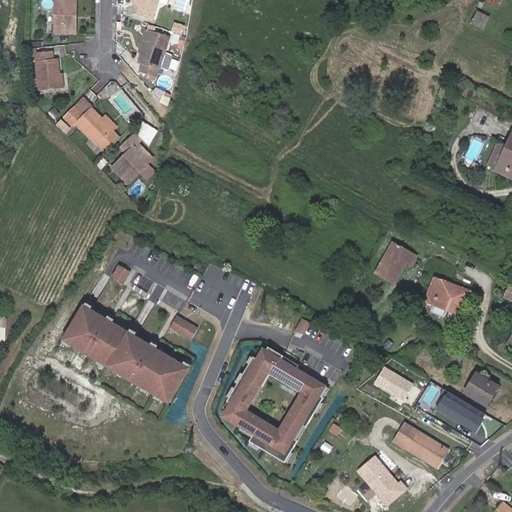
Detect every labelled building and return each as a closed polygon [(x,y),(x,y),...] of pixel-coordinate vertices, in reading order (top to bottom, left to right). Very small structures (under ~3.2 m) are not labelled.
[(54,0),(53,37),(74,37),(74,19),(76,19),(76,0),(54,0)] [(151,20),(158,0),(134,0),(132,6),(139,8),(137,15),(151,20)] [(490,19),(480,14),(475,25),(485,30),(490,19)] [(165,55),(170,40),(144,31),(142,39),(145,40),(136,65),(159,73),(159,71),(165,55)] [(32,94),(53,92),(51,77),(50,62),(44,63),(44,55),(29,56),(28,52),(23,52),(24,65),(29,65),(32,94)] [(170,57),(165,55),(159,71),(165,73),(167,72),(171,59),(170,57)] [(65,119),(68,122),(77,112),(82,116),(88,109),(81,103),(65,119)] [(172,121),(175,105),(167,104),(165,113),(172,121)] [(510,110),(502,106),(499,112),(507,116),(510,110)] [(110,131),(99,120),(88,109),(82,116),(77,112),(68,122),(105,158),(121,142),(110,131)] [(105,114),(99,120),(110,131),(117,125),(105,114)] [(493,174),(511,182),(511,133),(504,151),(494,172),(493,174)] [(125,155),(110,170),(127,188),(140,176),(138,174),(152,160),(140,147),(143,144),(134,135),(119,149),(125,155)] [(487,168),(494,172),(504,151),(497,147),(487,168)] [(406,264),(405,261),(401,259),(406,251),(392,243),(375,275),(394,286),(406,264)] [(406,264),(411,254),(406,251),(401,259),(405,261),(406,264)] [(129,271),(118,265),(111,277),(122,284),(129,271)] [(511,276),(503,297),(511,302),(511,276)] [(471,292),(436,278),(427,303),(462,316),(471,292)] [(82,305),(61,340),(103,364),(106,359),(109,361),(106,366),(147,391),(150,385),(156,389),(153,395),(167,403),(187,369),(82,305)] [(175,316),(169,327),(189,339),(196,329),(175,316)] [(301,320),(294,332),(301,336),(308,324),(301,320)] [(260,344),(252,358),(258,362),(267,348),(260,344)] [(465,356),(447,345),(441,355),(459,366),(465,356)] [(252,358),(222,408),(223,418),(238,427),(246,413),(244,411),(241,409),(266,367),(269,369),(278,374),(284,363),(280,360),(282,357),(267,348),(258,362),(252,358)] [(297,366),(282,357),(280,360),(284,363),(295,370),(297,366)] [(294,413),(290,411),(277,433),(280,435),(277,440),(258,429),(262,422),(246,413),(238,427),(251,436),(247,442),(283,464),(322,399),(318,397),(324,387),(295,370),(284,363),(278,374),(275,378),(284,383),(294,389),(295,387),(305,393),(294,413)] [(269,369),(266,367),(241,409),(244,411),(245,408),(265,376),(269,369)] [(413,385),(381,367),(372,383),(404,402),(413,385)] [(269,369),(265,376),(282,386),(284,383),(275,378),(278,374),(269,369)] [(499,387),(476,374),(464,393),(486,407),(499,387)] [(150,385),(147,391),(153,395),(156,389),(150,385)] [(295,387),(294,389),(301,393),(290,411),(294,413),(305,393),(295,387)] [(324,387),(318,397),(322,399),(328,389),(324,387)] [(487,416),(447,391),(435,410),(476,435),(487,416)] [(244,411),(246,413),(262,422),(258,429),(277,440),(280,435),(277,433),(264,425),(267,421),(245,408),(244,411)] [(332,424),(327,431),(335,436),(340,429),(332,424)] [(437,469),(446,454),(409,429),(403,438),(413,445),(408,453),(422,462),(425,461),(437,469)] [(373,453),(353,469),(385,507),(405,490),(373,453)]
